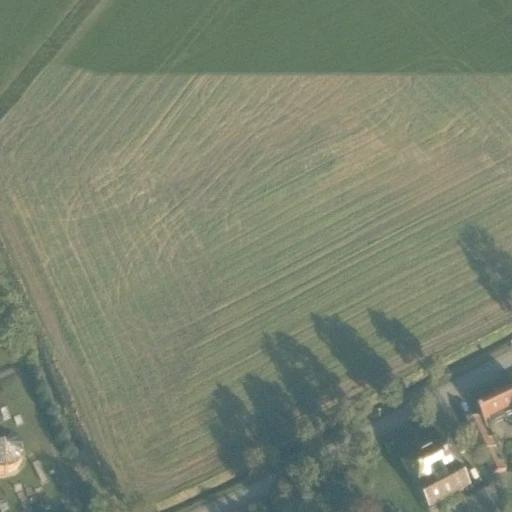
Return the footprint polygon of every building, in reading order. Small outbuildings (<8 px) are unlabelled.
[(485,428),(502,420),(505,425),(511,427),(511,388),(475,406),(485,428)] [(466,424),(481,455),(491,451),(495,449),(491,439),(487,441),(477,420),(466,424)] [(11,443),(4,440),(0,440),(0,476),(7,476),(14,472),(20,464),(20,454),(17,448),(11,443)] [(460,469),(447,444),(403,468),(417,492),(427,511),(469,488),(459,470),(460,469)] [(503,511),(492,489),(473,499),(480,511),(503,511)]
